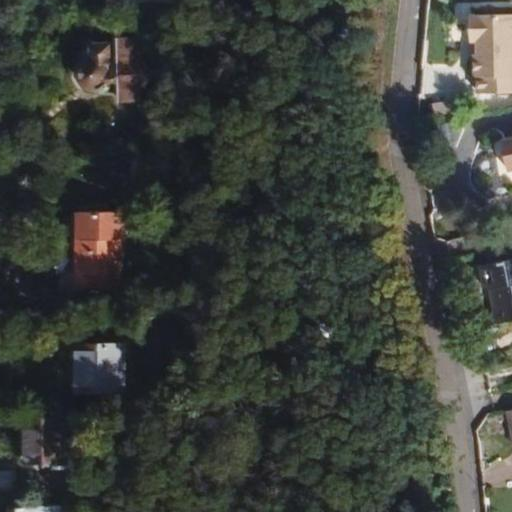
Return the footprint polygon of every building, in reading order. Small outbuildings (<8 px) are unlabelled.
[(0,0),(0,20),(26,19),(25,0),(0,0)] [(511,10),(471,10),(470,41),(480,41),(479,88),(511,88),(511,10)] [(0,43),(26,43),(26,19),(0,20),(0,43)] [(118,85),(118,102),(139,102),(138,39),(95,38),(86,47),(92,55),(83,64),(81,69),(80,74),(81,78),(82,81),(85,85),(88,88),(92,90),(97,90),(101,90),(105,89),(109,86),(118,85)] [(0,231),(15,232),(14,209),(0,209),(0,231)] [(78,212),(78,289),(119,290),(119,238),(126,238),(126,212),(78,212)] [(498,291),(503,319),(511,317),(511,262),(484,268),(488,292),(498,291)] [(79,345),(78,390),(124,391),(124,345),(79,345)] [(26,419),(26,464),(65,463),(64,418),(26,419)] [(0,493),(17,493),(17,470),(0,470),(0,493)]
